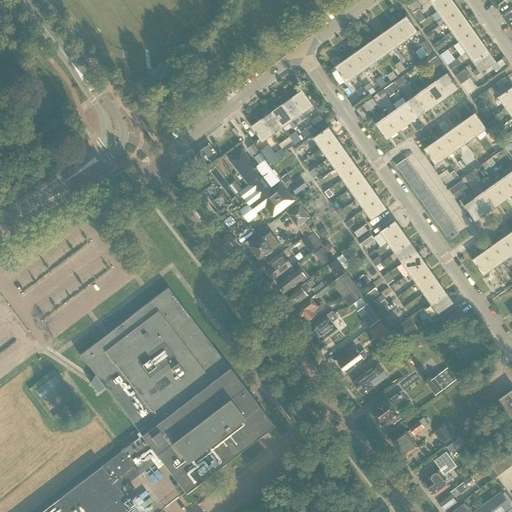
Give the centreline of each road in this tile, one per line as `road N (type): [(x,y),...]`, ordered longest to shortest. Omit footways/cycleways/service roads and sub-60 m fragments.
road 1 (tertiary): [(411,511),(151,166)]
road 2 (unclassified): [(151,166),(302,53)]
road 3 (unclassified): [(380,163),(302,53)]
